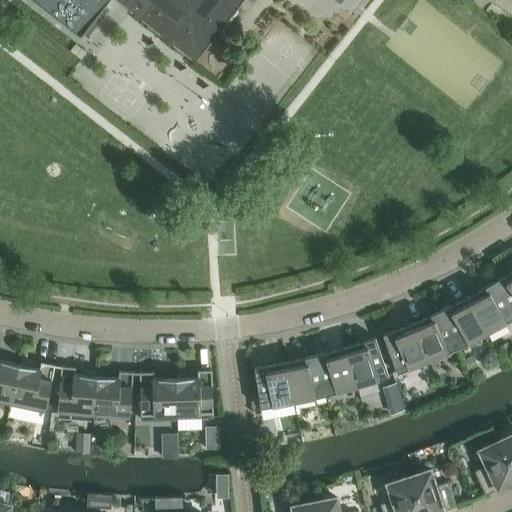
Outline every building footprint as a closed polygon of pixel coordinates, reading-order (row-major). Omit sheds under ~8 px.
[(34,0),(81,36),(109,0),(117,0),(138,16),(146,6),(152,11),(160,0),(34,0)] [(160,0),(152,11),(146,6),(138,16),(196,61),(244,0),(160,0)] [(76,44),(75,45),(71,51),(82,60),(87,53),(76,44)] [(504,276),(495,282),(511,310),(511,272),(505,277),(504,276)] [(485,288),(468,298),(487,333),(506,323),(511,319),(511,310),(495,282),(485,288)] [(450,306),(441,311),(458,348),(468,343),(468,344),(487,333),(468,298),(451,307),(450,306)] [(431,316),(413,324),(428,361),(449,353),(449,352),(458,348),(441,311),(431,315),(431,316)] [(428,361),(413,324),(395,331),(394,330),(383,335),(397,373),(408,369),(408,370),(428,361)] [(364,342),(346,348),(357,387),(378,380),(389,376),(375,338),(364,341),(364,342)] [(508,343),(499,347),(502,353),(511,349),(508,343)] [(326,353),(316,355),(326,395),(336,393),(357,387),(346,348),(327,354),(326,353)] [(305,359),(286,363),(294,402),(315,398),(326,395),(316,355),(305,358),(305,359)] [(473,356),(465,360),(470,370),(478,366),(473,356)] [(0,401),(11,404),(19,365),(0,360),(0,401)] [(19,365),(11,404),(46,411),(55,366),(42,363),(40,369),(19,365)] [(294,402),(286,363),(267,367),(267,366),(255,367),(261,408),(273,406),(273,407),(294,402)] [(58,413),(94,416),(97,376),(75,374),(76,368),(62,366),(58,413)] [(97,376),(94,416),(130,419),(134,373),(119,371),(119,378),(97,376)] [(198,378),(176,378),(177,418),(213,417),(212,371),(198,371),(198,378)] [(177,418),(176,378),(154,379),(154,372),(140,373),(141,420),(177,418)] [(399,396),(387,400),(391,413),(404,409),(399,396)] [(220,426),(206,426),(207,449),(221,449),(220,426)] [(511,435),(500,441),(511,466),(511,435)] [(511,482),(511,466),(500,441),(480,450),(487,466),(474,471),(486,495),(511,482)] [(94,444),(94,453),(106,453),(107,445),(94,444)] [(431,470),(409,477),(420,511),(441,511),(457,507),(449,482),(436,486),(431,470)] [(420,511),(409,477),(388,484),(393,500),(380,504),(382,511),(420,511)] [(339,511),(337,498),(315,502),(316,511),(353,511),(349,511),(339,511)] [(316,511),(315,502),(293,507),(293,511),(316,511)] [(0,503),(0,511),(9,511),(11,505),(0,503)]
